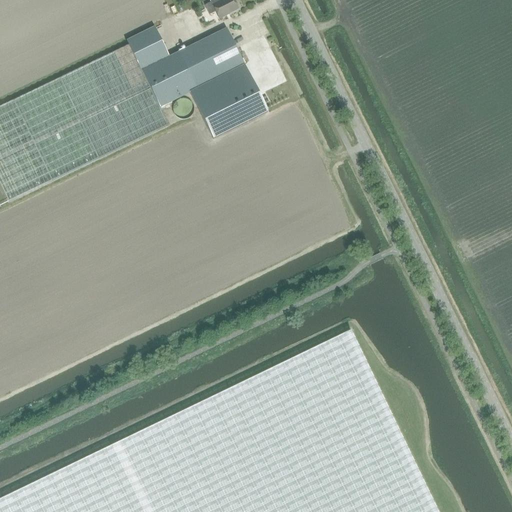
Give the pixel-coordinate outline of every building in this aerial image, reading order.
[(219,19),(238,9),(233,0),(209,0),(211,2),(204,5),(209,15),(215,12),(219,19)] [(142,72),(159,108),(189,93),(213,139),(267,113),(244,66),(236,49),(226,29),(195,44),(196,45),(160,63),(142,72)] [(129,46),(0,109),(0,183),(10,205),(168,126),(159,108),(142,72),(129,46)] [(193,114),(194,110),(193,106),(191,103),(190,102),(187,100),(184,99),(180,100),(178,101),(176,102),(175,104),(174,106),(173,108),(173,110),(173,112),(173,114),(175,117),(178,119),(180,120),(182,121),(185,121),(187,120),(190,119),(191,118),(192,116),(193,114)] [(0,500),(0,511),(437,511),(350,331),(0,500)]
